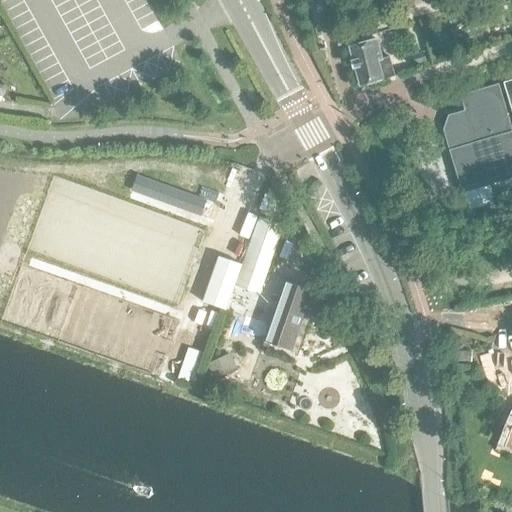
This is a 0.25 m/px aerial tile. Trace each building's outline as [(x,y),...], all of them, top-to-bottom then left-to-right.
[(361,86),(381,80),(396,76),(390,57),(382,59),(377,39),(350,47),(361,86)] [(426,52),(416,54),(420,66),(429,63),(426,52)] [(449,115),(443,129),(449,149),(461,188),(511,172),(511,125),(499,83),(460,95),(465,110),(449,115)] [(138,176),(133,187),(202,212),(206,201),(138,176)] [(313,289),(285,280),(266,273),(283,225),(259,217),(242,264),(219,256),(203,301),(245,316),(270,324),(264,341),(291,351),(313,289)] [(511,333),(498,338),(504,357),(511,354),(511,333)] [(238,370),(230,352),(207,363),(215,381),(238,370)]
